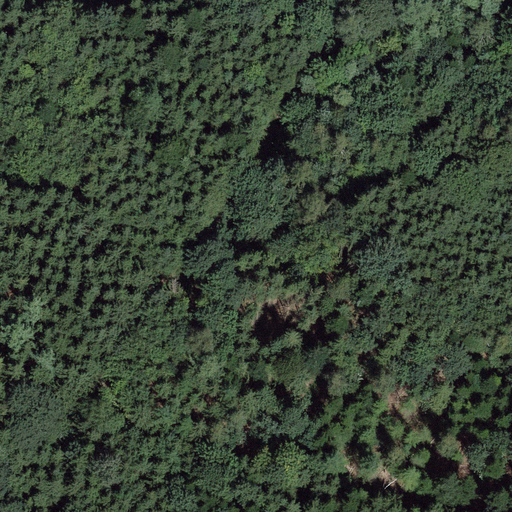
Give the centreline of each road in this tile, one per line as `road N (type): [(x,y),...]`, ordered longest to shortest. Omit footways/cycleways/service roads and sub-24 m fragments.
road 1 (track): [(0,397),(82,407),(371,0)]
road 2 (track): [(71,511),(82,407),(421,509),(511,486)]
